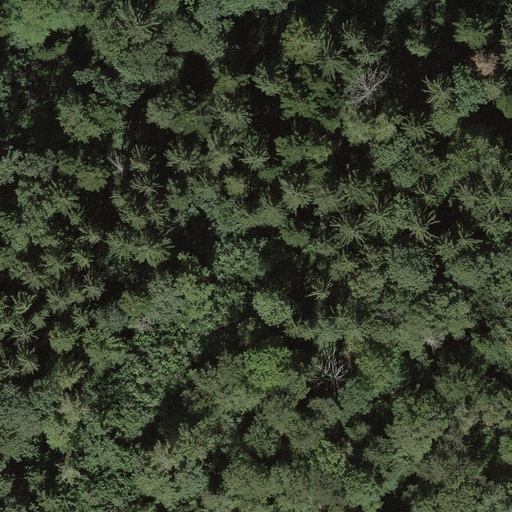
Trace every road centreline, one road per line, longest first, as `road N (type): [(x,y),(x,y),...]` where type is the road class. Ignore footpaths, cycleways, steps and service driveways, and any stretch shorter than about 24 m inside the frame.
road 1 (track): [(277,0),(89,146),(253,129),(343,134)]
road 2 (track): [(511,124),(412,147),(343,134)]
